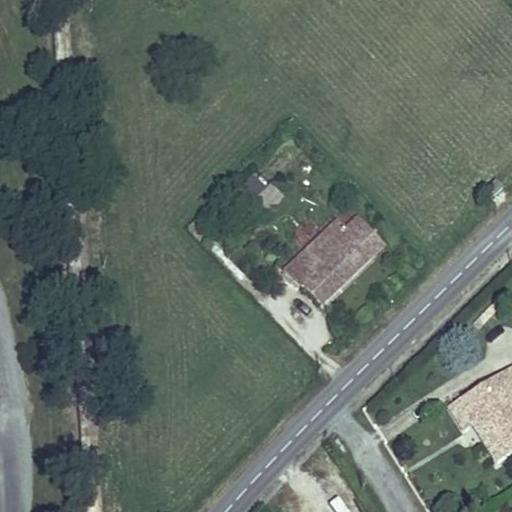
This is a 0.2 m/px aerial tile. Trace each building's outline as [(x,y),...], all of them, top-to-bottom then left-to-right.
[(483,190),(490,197),(501,187),(494,180),(483,190)] [(316,205),(293,228),(301,237),(308,231),(313,236),(320,229),(325,234),(334,223),(316,205)] [(387,247),(364,223),(350,237),(341,227),(292,277),(323,309),(387,247)] [(456,403),(492,471),(511,460),(511,419),(511,418),(511,373),(508,375),(511,383),(511,398),(504,403),(495,387),(481,395),(479,391),(456,403)] [(511,398),(511,383),(508,375),(479,391),(481,395),(495,387),(504,403),(511,398)]
